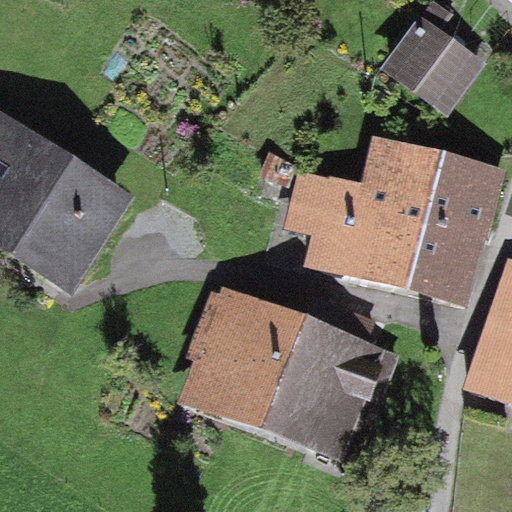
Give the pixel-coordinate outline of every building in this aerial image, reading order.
[(433,5),(390,70),(445,110),(475,70),(433,39),(449,17),(433,5)] [(119,207),(0,130),(0,238),(70,283),(119,207)] [(368,201),(409,209),(390,282),(462,299),(479,229),(486,231),(499,179),(383,149),(372,191),(370,191),(368,201)] [(270,157),(262,179),(286,186),(292,169),(270,157)] [(313,263),(390,282),(409,209),(368,201),(370,191),(301,176),(288,228),(317,236),(310,269),(313,263)] [(511,395),(511,272),(509,271),(467,392),(489,399),(492,389),(511,395)] [(352,469),(394,358),(376,351),(372,361),(358,356),(371,322),(312,300),(299,334),(213,301),(192,355),(202,360),(190,392),(320,441),(316,452),(352,469)]
